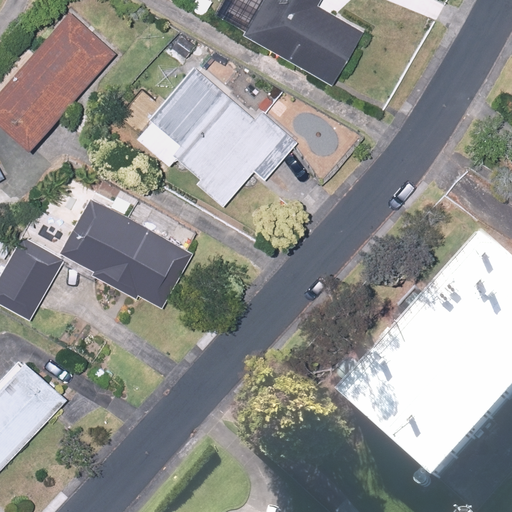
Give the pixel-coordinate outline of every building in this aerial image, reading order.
[(263,0),(246,31),(336,83),(367,28),(323,2),(324,0),(263,0)] [(74,7),(0,92),(0,111),(38,144),(121,49),(74,7)] [(125,115),(176,160),(183,152),(199,166),(195,171),(230,201),(260,167),(269,176),(296,145),(302,138),(265,106),(259,113),(256,110),(260,105),(243,90),(239,95),(225,83),(240,66),(216,44),(201,61),(160,107),(144,93),(125,115)] [(0,150),(0,176),(10,172),(0,150)] [(97,277),(103,267),(166,302),(197,246),(57,169),(27,224),(30,226),(0,282),(0,299),(35,319),(67,260),(97,277)] [(367,394),(467,478),(511,424),(511,250),(498,238),(367,394)] [(0,389),(0,470),(73,397),(32,357),(0,389)]
